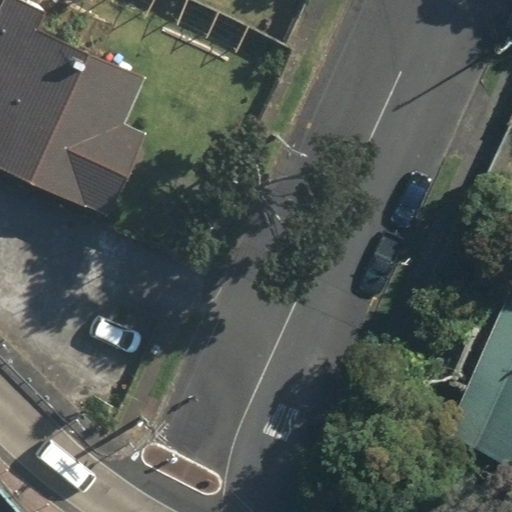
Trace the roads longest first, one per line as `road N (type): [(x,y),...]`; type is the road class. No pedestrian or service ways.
road 1 (residential): [(435,0),(247,416),(243,511)]
road 2 (motorway): [(0,406),(137,511)]
